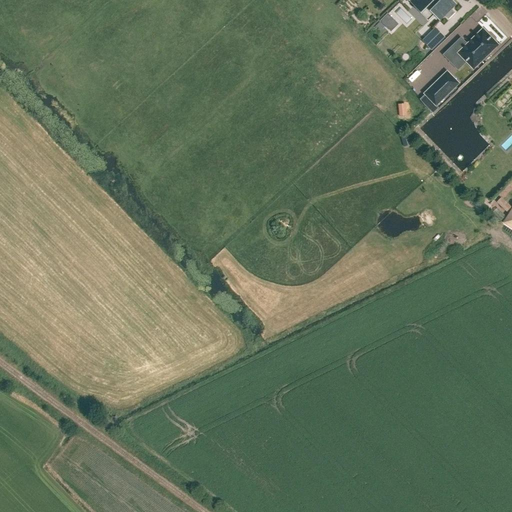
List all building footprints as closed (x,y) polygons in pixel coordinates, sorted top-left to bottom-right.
[(413,0),(410,3),(429,21),(434,15),(440,22),(446,16),(449,20),(455,13),(452,10),(457,5),(452,0),(413,0)] [(489,54),(498,46),(494,41),(494,39),(490,35),(488,34),(483,30),(468,45),(461,38),(449,50),(458,59),(459,57),(461,56),(467,62),(474,69),(484,59),(485,60),(490,55),(489,54)] [(451,76),(440,64),(417,86),(429,98),(451,76)] [(400,117),(407,116),(406,104),(398,105),(400,117)] [(497,203),(507,212),(511,208),(502,198),(497,203)]
